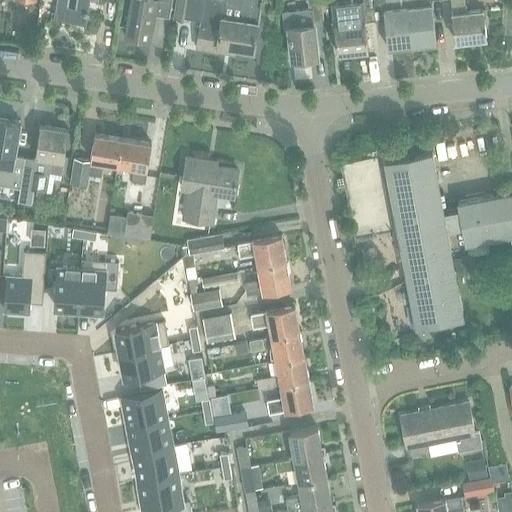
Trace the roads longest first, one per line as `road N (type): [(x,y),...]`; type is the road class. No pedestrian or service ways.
road 1 (residential): [(302,110),(0,64)]
road 2 (residential): [(355,385),(302,110)]
road 3 (residential): [(0,343),(77,348),(108,511)]
road 4 (residential): [(302,110),(511,87)]
road 5 (residential): [(355,385),(511,355)]
road 6 (residential): [(379,511),(355,385)]
